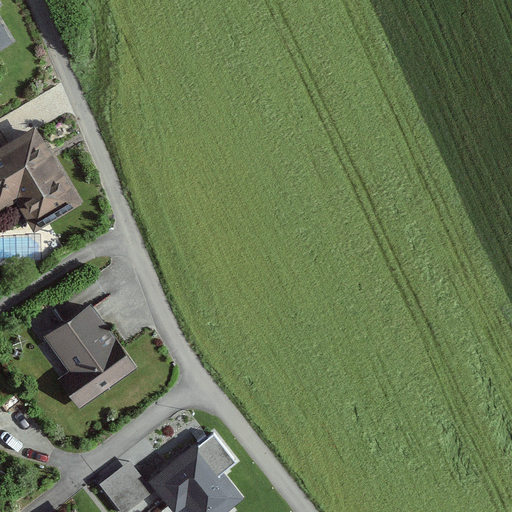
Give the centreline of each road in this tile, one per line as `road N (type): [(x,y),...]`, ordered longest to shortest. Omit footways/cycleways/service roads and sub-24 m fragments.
road 1 (residential): [(130,226),(33,0)]
road 2 (residential): [(30,511),(197,377)]
road 3 (residential): [(296,511),(197,377)]
road 4 (residential): [(197,377),(130,226)]
road 5 (residential): [(130,226),(0,308)]
